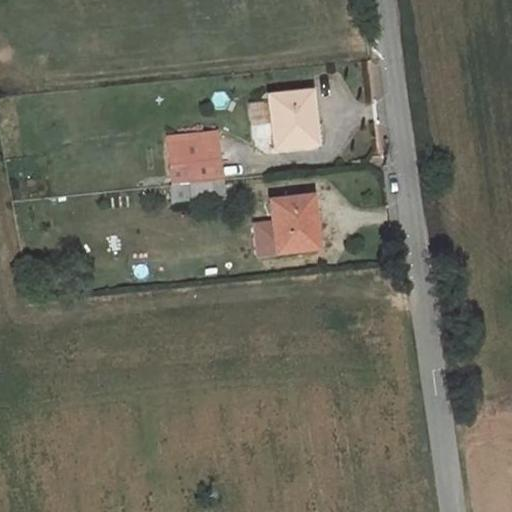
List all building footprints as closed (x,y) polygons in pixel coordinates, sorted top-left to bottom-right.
[(308,94),(269,99),(274,148),(311,144),(308,127),(312,126),(308,94)] [(165,138),(168,171),(187,168),(187,165),(216,162),(219,161),(216,133),(165,138)] [(187,165),(187,168),(189,183),(218,179),(216,162),(187,165)] [(189,183),(187,168),(168,171),(170,185),(189,183)] [(218,179),(189,183),(190,199),(220,196),(218,179)] [(190,199),(189,183),(170,185),(171,201),(190,199)] [(269,202),(270,209),(274,246),(274,251),(312,248),(310,231),(312,230),(308,198),(269,202)] [(260,247),(274,246),(270,209),(256,211),(260,247)]
